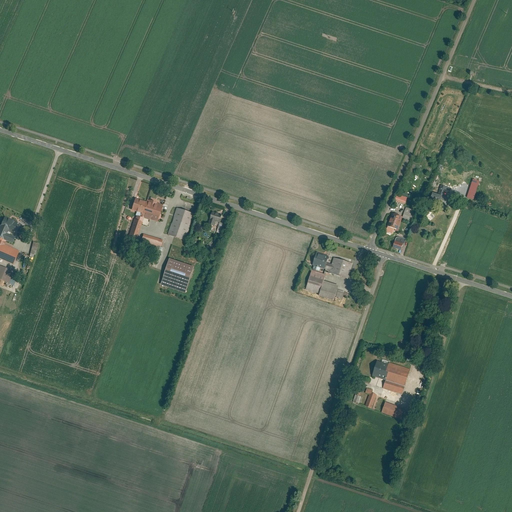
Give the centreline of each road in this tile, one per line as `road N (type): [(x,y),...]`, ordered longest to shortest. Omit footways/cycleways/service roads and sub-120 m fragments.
road 1 (tertiary): [(0,129),(369,250)]
road 2 (unclassified): [(379,253),(293,511)]
road 3 (unclassified): [(469,0),(369,250)]
road 4 (tertiary): [(379,253),(511,295)]
